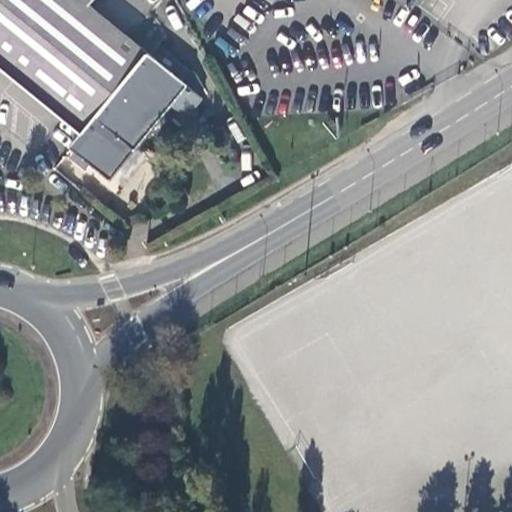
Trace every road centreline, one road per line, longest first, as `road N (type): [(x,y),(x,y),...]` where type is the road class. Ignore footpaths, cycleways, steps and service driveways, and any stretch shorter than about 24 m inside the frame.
road 1 (primary): [(511,89),(236,252)]
road 2 (primary): [(236,252),(113,289),(40,300)]
road 3 (primary): [(86,382),(134,332),(236,252)]
